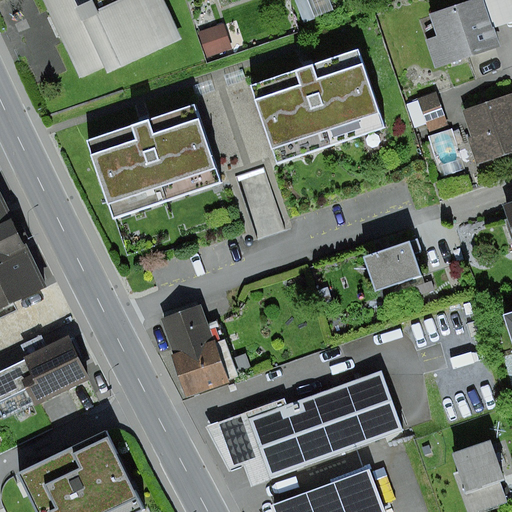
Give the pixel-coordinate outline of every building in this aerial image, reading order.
[(47,0),(85,80),(109,68),(113,76),(189,40),(170,0),(47,0)] [(308,0),(295,0),(303,23),(315,19),(308,0)] [(470,0),(429,14),(437,37),(426,41),(435,68),(500,47),(493,28),(484,0),(470,0)] [(511,0),(484,0),(493,28),(511,22),(511,0)] [(223,25),(199,33),(207,57),(231,49),(223,25)] [(359,51),(253,86),(279,164),(385,128),(359,51)] [(436,93),(418,99),(429,133),(447,126),(436,93)] [(511,95),(461,113),(479,166),(511,155),(511,95)] [(194,106),(87,141),(113,220),(220,183),(194,106)] [(0,224),(11,219),(0,194),(0,224)] [(0,224),(0,309),(45,288),(11,219),(0,224)] [(410,242),(363,258),(375,292),(421,277),(410,242)] [(432,282),(413,288),(417,298),(435,292),(432,282)] [(201,304),(161,319),(174,354),(171,356),(186,398),(239,378),(225,340),(215,344),(201,304)] [(89,380),(68,338),(0,371),(0,400),(25,387),(35,407),(89,380)] [(246,355),(234,359),(239,372),(250,368),(246,355)] [(287,405),(249,419),(271,479),(403,431),(381,371),(287,405)] [(249,419),(287,405),(284,399),(207,428),(229,472),(245,465),(252,487),(271,479),(249,419)] [(141,511),(106,435),(20,475),(36,511),(141,511)] [(511,458),(506,440),(459,456),(477,511),(485,511),(511,503),(511,458)] [(429,446),(422,448),(425,456),(432,454),(429,446)] [(387,511),(374,475),(281,508),(282,511),(387,511)]
